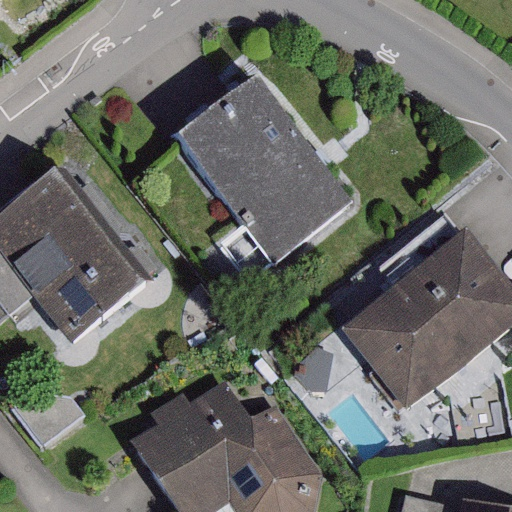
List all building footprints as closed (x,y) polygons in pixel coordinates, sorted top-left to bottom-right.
[(354,206),(270,98),(196,155),(280,263),(354,206)] [(34,306),(74,356),(156,290),(67,180),(44,199),(40,194),(0,226),(0,310),(8,320),(11,324),(34,306)] [(511,334),(511,291),(478,248),(356,343),(410,413),(511,334)] [(0,326),(8,320),(0,310),(0,326)] [(278,413),(254,429),(227,389),(131,453),(171,511),(229,511),(232,510),(233,511),(317,511),(324,481),(278,413)] [(44,448),(88,429),(75,399),(31,417),(44,448)] [(454,511),(415,503),(412,511),(454,511)]
